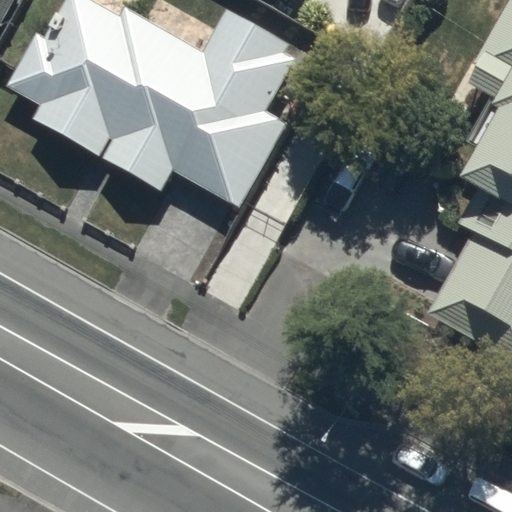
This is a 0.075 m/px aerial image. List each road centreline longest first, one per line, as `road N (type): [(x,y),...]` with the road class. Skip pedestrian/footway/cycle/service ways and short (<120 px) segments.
road 1 (secondary): [(0,319),(377,511)]
road 2 (secondary): [(196,511),(0,383)]
